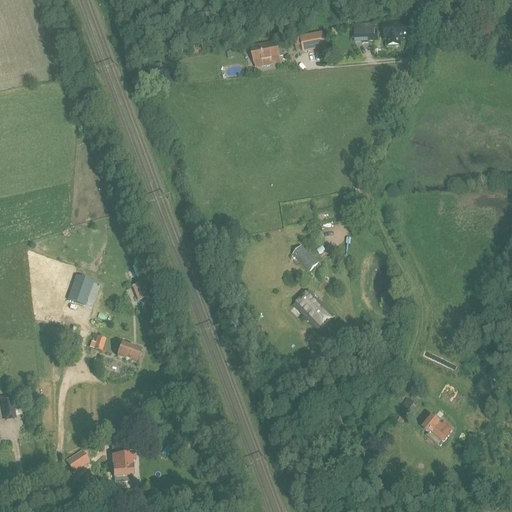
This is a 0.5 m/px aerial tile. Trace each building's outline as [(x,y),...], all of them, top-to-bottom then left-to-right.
[(361,42),(378,42),(378,30),(375,30),(375,24),(361,25),(361,32),(355,32),(355,42),(361,42)] [(387,39),(387,47),(400,46),(400,39),(408,38),(408,25),(391,25),(391,29),(384,29),(385,39),(387,39)] [(501,43),(511,47),(511,40),(510,40),(511,35),(511,32),(506,31),(501,43)] [(324,34),(301,38),(304,54),(327,49),(324,34)] [(277,42),(250,48),(253,66),(255,66),(256,69),(281,64),(280,57),(284,56),(281,45),(278,45),(277,42)] [(292,256),(310,273),(319,264),(301,246),(292,256)] [(75,272),(83,271),(83,258),(75,259),(75,272)] [(324,268),(315,269),(316,277),(325,276),(324,268)] [(139,302),(149,298),(143,283),(133,287),(139,302)] [(294,306),(320,332),(336,316),(310,290),(294,306)] [(150,308),(145,311),(148,317),(153,314),(150,308)] [(93,349),(102,352),(106,340),(89,334),(86,346),(93,349)] [(117,357),(136,364),(141,350),(122,343),(121,345),(116,343),(113,351),(118,353),(117,357)] [(2,398),(6,420),(15,418),(11,397),(2,398)] [(403,414),(410,419),(418,406),(411,402),(403,414)] [(428,437),(440,447),(449,436),(453,432),(444,424),(445,424),(435,416),(424,429),(430,434),(428,437)] [(111,441),(112,451),(130,450),(129,439),(111,441)] [(73,474),(90,463),(83,452),(82,452),(80,453),(66,462),(73,474)] [(115,478),(115,483),(132,482),(132,477),(131,468),(130,469),(129,463),(134,462),(134,456),(113,457),(114,478),(115,478)]
